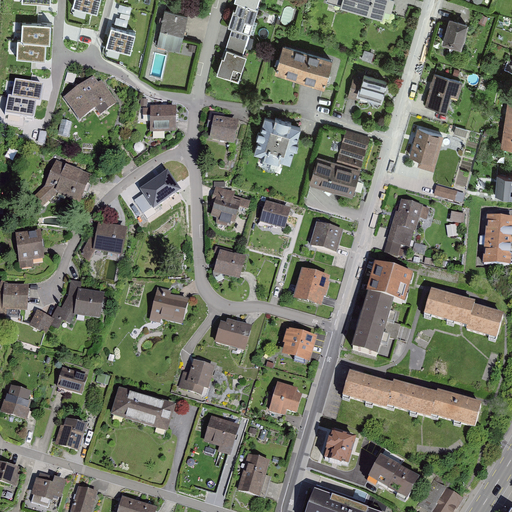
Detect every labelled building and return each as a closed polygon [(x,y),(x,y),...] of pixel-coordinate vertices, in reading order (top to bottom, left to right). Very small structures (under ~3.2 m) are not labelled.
[(102,0),(76,0),(74,8),(99,14),(102,0)] [(255,0),(230,0),(228,5),(234,7),(231,16),(227,15),(222,31),(229,33),(219,64),(217,63),(212,79),(233,85),(241,63),(236,61),(255,0)] [(377,25),(384,3),(372,0),(325,0),(323,8),(336,12),(336,14),(377,25)] [(134,10),(122,7),(120,14),(132,17),(134,10)] [(188,17),(164,13),(157,49),(180,53),(188,17)] [(130,23),(117,19),(116,26),(128,30),(130,23)] [(53,25),(23,23),(22,42),(48,43),(51,44),(53,25)] [(455,53),(461,29),(444,24),(437,49),(455,53)] [(138,34),(113,28),(108,49),(133,54),(138,34)] [(22,42),(19,41),(18,61),(47,63),(48,43),(22,42)] [(197,55),(198,48),(191,46),(189,53),(197,55)] [(122,55),(109,51),(107,58),(120,62),(122,55)] [(320,92),(328,65),(278,51),(270,78),(320,92)] [(452,109),(459,85),(429,76),(420,110),(442,116),(445,106),(452,109)] [(375,105),(381,86),(357,79),(352,98),(375,105)] [(16,83),(13,101),(38,104),(42,105),(45,87),(16,83)] [(101,126),(118,113),(101,90),(98,92),(92,85),(63,106),(74,123),(80,129),(95,118),(101,126)] [(9,100),(6,119),(35,123),(38,104),(13,101),(9,100)] [(150,101),(142,100),(141,108),(150,109),(150,101)] [(179,105),(152,104),(151,133),(179,133),(179,105)] [(497,153),(511,155),(511,104),(504,104),(497,153)] [(230,152),(235,128),(221,125),(222,121),(206,118),(205,123),(210,125),(206,147),(230,152)] [(74,124),(63,122),(60,137),(71,139),(74,124)] [(287,171),(296,134),(288,131),(288,130),(259,123),(249,160),(258,163),(255,172),(272,177),(275,168),(287,171)] [(49,133),(41,132),(39,144),(47,146),(49,133)] [(431,171),(439,142),(414,135),(406,164),(431,171)] [(350,197),(366,144),(342,136),(333,164),(317,160),(311,186),(350,197)] [(11,148),(5,158),(14,163),(20,153),(11,148)] [(53,199),(77,210),(89,182),(54,166),(43,191),(54,196),(53,199)] [(511,177),(500,177),(498,197),(511,198),(511,177)] [(129,209),(140,202),(154,224),(180,206),(166,184),(150,195),(146,188),(125,202),(129,209)] [(436,196),(457,200),(459,191),(438,186),(436,196)] [(45,192),(30,206),(39,215),(53,202),(45,192)] [(232,203),(233,200),(213,195),(210,206),(214,207),(208,223),(218,226),(216,228),(227,232),(228,228),(231,229),(239,215),(245,216),(248,208),(232,203)] [(386,247),(407,253),(411,237),(414,238),(418,225),(426,228),(430,214),(400,206),(397,218),(394,217),(386,247)] [(289,216),(263,208),(257,228),(283,236),(289,216)] [(464,220),(450,217),(448,228),(463,230),(464,220)] [(511,224),(485,222),(481,271),(509,273),(509,271),(511,271),(511,224)] [(99,226),(91,224),(83,258),(91,260),(99,226)] [(95,251),(121,257),(126,234),(100,228),(95,251)] [(335,260),(341,237),(314,229),(307,252),(335,260)] [(38,239),(14,242),(18,277),(32,275),(30,267),(42,266),(38,239)] [(239,288),(246,263),(213,253),(211,260),(216,262),(211,279),(239,288)] [(402,310),(411,280),(373,269),(364,298),(402,310)] [(319,314),(328,283),(302,275),(293,306),(319,314)] [(499,338),(506,301),(431,287),(427,311),(470,319),(468,332),(499,338)] [(0,326),(1,327),(6,315),(28,316),(29,290),(5,289),(4,297),(0,294),(0,326)] [(72,322),(97,326),(101,301),(79,297),(79,290),(68,289),(64,305),(59,316),(56,314),(46,333),(55,337),(60,329),(67,331),(72,322)] [(155,295),(146,328),(162,331),(163,327),(180,332),(186,307),(168,302),(169,298),(155,295)] [(348,357),(376,366),(380,351),(386,353),(389,344),(381,341),(385,329),(391,331),(393,322),(387,320),(390,309),(365,301),(348,357)] [(49,325),(34,318),(27,332),(42,340),(49,325)] [(243,359),(250,334),(224,326),(223,331),(218,329),(212,351),(243,359)] [(306,371),(314,345),(285,336),(280,350),(283,351),(280,363),(306,371)] [(207,397),(214,374),(191,367),(184,391),(191,393),(189,399),(199,402),(201,395),(207,397)] [(484,393),(349,368),(344,395),(479,420),(484,393)] [(54,392),(79,400),(85,383),(60,375),(54,392)] [(96,389),(105,392),(107,384),(98,381),(96,389)] [(13,382),(10,391),(19,394),(22,385),(13,382)] [(285,419),(287,415),(296,417),(303,398),(298,396),(299,392),(278,385),(269,414),(285,419)] [(164,440),(173,412),(116,394),(107,421),(164,440)] [(0,410),(0,420),(24,428),(27,416),(23,415),(26,408),(3,400),(0,410)] [(233,442),(237,432),(209,424),(201,450),(217,454),(216,460),(228,463),(233,448),(235,448),(236,443),(233,442)] [(53,451),(76,458),(82,439),(59,432),(53,451)] [(346,473),(354,444),(327,436),(319,465),(346,473)] [(264,483),(268,467),(245,461),(235,497),(262,505),(268,484),(264,483)] [(404,510),(417,485),(378,465),(365,489),(375,493),(375,492),(395,502),(394,505),(404,510)] [(0,489),(12,493),(18,475),(0,469),(0,489)] [(36,511),(46,511),(50,502),(57,504),(62,488),(38,480),(36,485),(32,484),(26,502),(29,503),(27,509),(36,511)] [(456,511),(461,505),(444,495),(447,490),(433,482),(415,511),(456,511)] [(306,511),(379,511),(316,483),(306,511)] [(90,511),(94,500),(75,495),(70,511),(90,511)] [(147,511),(118,503),(115,511),(147,511)]
